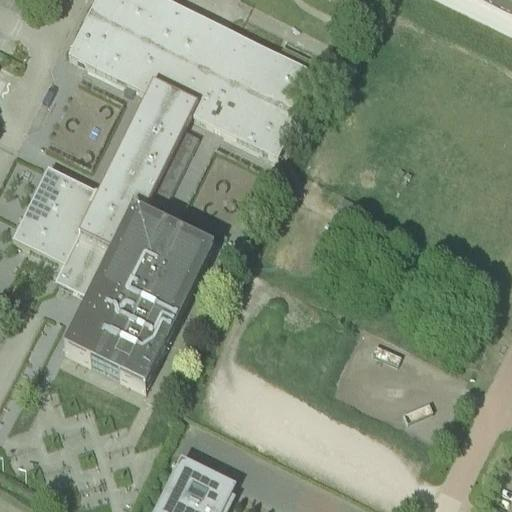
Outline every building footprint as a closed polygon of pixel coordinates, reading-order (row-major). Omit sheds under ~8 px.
[(48,177),(39,196),(13,248),(64,273),(56,289),(72,297),(74,293),(93,302),(65,359),(146,399),(215,259),(136,221),(143,207),(164,218),(199,146),(178,136),(185,122),(278,167),(319,84),(225,37),(222,42),(213,38),(216,33),(149,0),(100,0),(91,18),(99,22),(94,30),(87,27),(69,64),(147,103),(99,202),(48,177)] [(511,0),(473,0),(511,19),(511,0)] [(42,107),(51,84),(41,80),(24,122),(39,129),(47,109),(42,107)] [(330,226),(351,237),(364,214),(343,203),(330,226)] [(159,511),(228,511),(237,495),(181,468),(159,511)]
